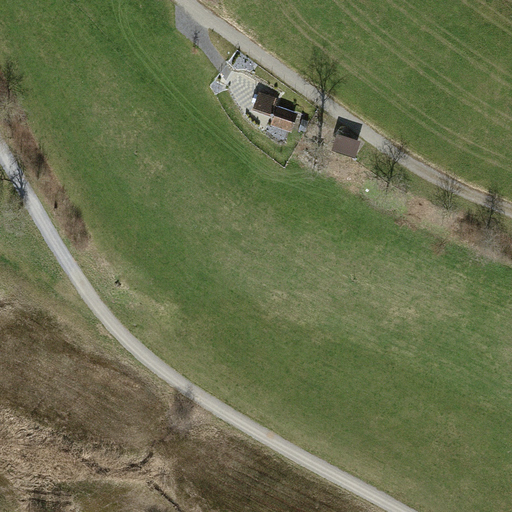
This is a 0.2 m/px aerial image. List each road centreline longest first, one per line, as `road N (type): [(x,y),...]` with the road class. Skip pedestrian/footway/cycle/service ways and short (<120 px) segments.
road 1 (track): [(0,146),(54,244),(115,326),(155,364),(399,511)]
road 2 (track): [(511,206),(369,135),(182,0)]
